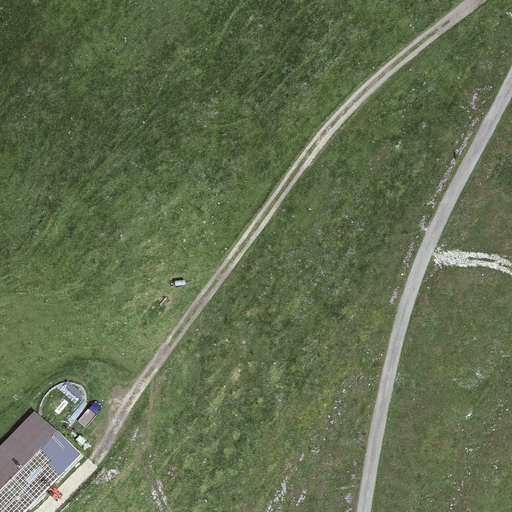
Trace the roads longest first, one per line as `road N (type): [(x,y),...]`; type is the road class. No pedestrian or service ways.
road 1 (track): [(96,450),(322,128),(481,0)]
road 2 (track): [(511,90),(422,272),(367,511)]
